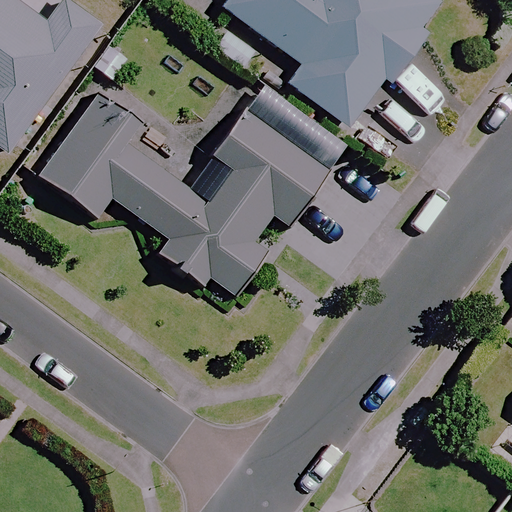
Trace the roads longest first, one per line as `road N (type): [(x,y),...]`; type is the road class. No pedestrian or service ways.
road 1 (residential): [(511,169),(255,498)]
road 2 (residential): [(0,309),(255,498)]
